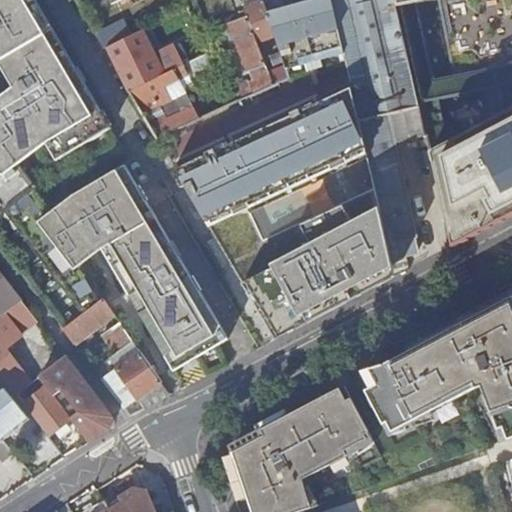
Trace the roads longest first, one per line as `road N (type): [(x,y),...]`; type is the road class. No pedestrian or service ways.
road 1 (residential): [(174,422),(511,243)]
road 2 (residential): [(25,511),(174,422)]
